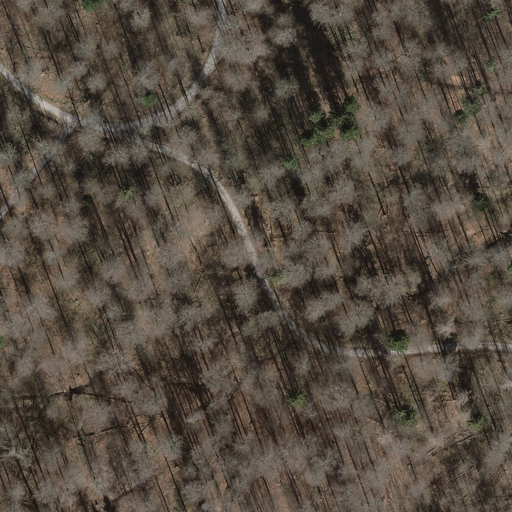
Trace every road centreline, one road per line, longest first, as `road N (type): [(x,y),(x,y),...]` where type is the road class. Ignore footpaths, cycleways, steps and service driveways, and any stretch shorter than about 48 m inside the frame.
road 1 (track): [(101,127),(174,152),(208,175),(237,212),(278,309),(328,348),(511,349)]
road 2 (track): [(76,119),(101,127),(136,123),(187,98),(213,57),(221,0)]
road 3 (track): [(76,119),(0,215)]
